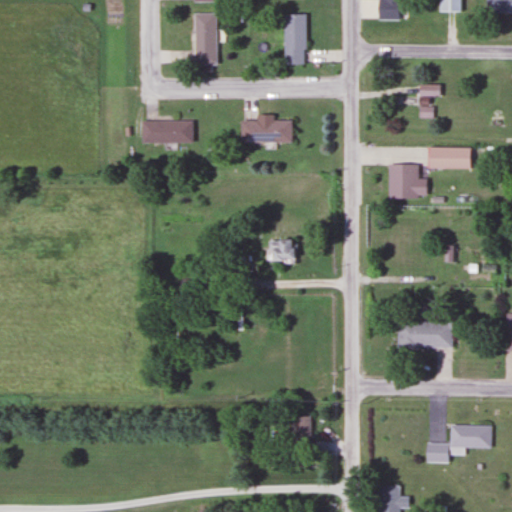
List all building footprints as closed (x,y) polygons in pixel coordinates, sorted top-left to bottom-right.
[(461,12),(461,0),(436,0),(436,12),(461,12)] [(511,0),(483,0),(484,13),(511,13),(511,0)] [(193,65),(214,65),(214,13),(193,13),(193,65)] [(282,65),(304,65),(304,14),(282,14),(282,65)] [(191,121),(139,121),(139,144),(191,144),(191,121)] [(238,143),(290,143),(290,121),(238,121),(238,143)] [(426,169),(469,169),(469,148),(426,148),(426,169)] [(425,198),(425,179),(416,179),(416,164),(387,164),(387,198),(425,198)] [(295,240),(266,240),(266,262),(295,262),(295,240)] [(451,321),(396,321),(396,348),(451,348),(451,321)] [(288,417),(288,447),(309,447),(309,417),(288,417)] [(489,449),(489,426),(448,425),(448,444),(424,443),(423,463),(449,463),(449,456),(464,456),(464,448),(489,449)] [(397,496),(397,486),(377,486),(377,511),(397,511),(397,506),(406,506),(406,496),(397,496)]
